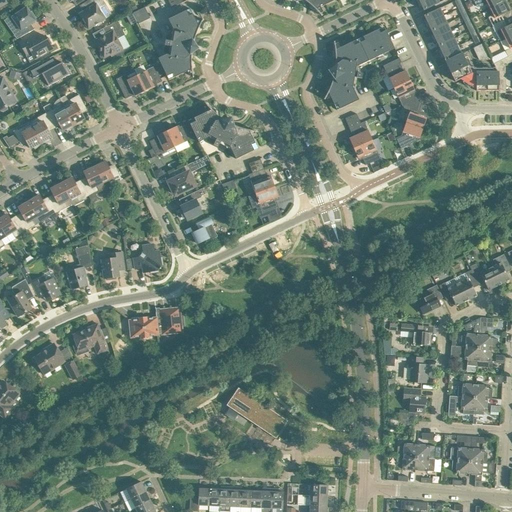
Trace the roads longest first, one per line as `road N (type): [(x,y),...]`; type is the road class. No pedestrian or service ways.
road 1 (residential): [(462,138),(352,195),(310,106),(314,34)]
road 2 (tertiary): [(365,487),(357,335),(336,232)]
road 3 (residential): [(507,430),(433,426),(439,337),(448,323),(511,291)]
road 4 (residential): [(189,273),(165,291),(73,311),(0,356)]
road 5 (residential): [(214,83),(224,98),(263,114),(307,214)]
road 6 (residential): [(189,273),(118,129)]
road 7 (residential): [(118,129),(50,0)]
road 8 (residential): [(502,498),(365,487)]
road 9 (residential): [(390,0),(436,90),(460,110)]
road 10 (residential): [(189,273),(307,214)]
